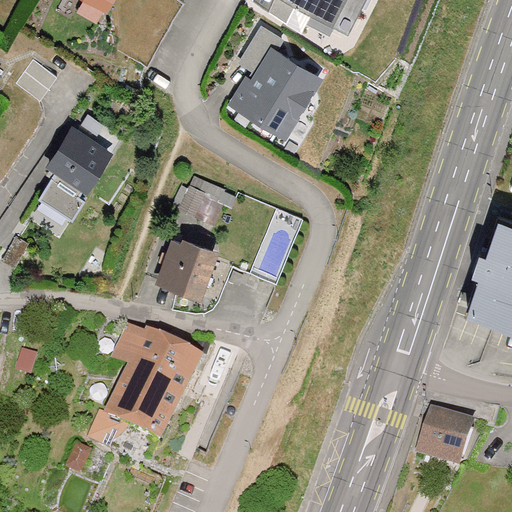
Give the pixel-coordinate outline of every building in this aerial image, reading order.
[(85,0),(80,10),(114,29),(104,46),(151,72),(190,2),(185,0),(85,0)] [(364,0),(281,0),(346,34),(364,0)] [(290,35),(265,22),(242,67),(256,74),(240,107),(306,141),(339,75),(284,47),(290,35)] [(0,67),(0,96),(13,76),(0,67)] [(81,118),(53,168),(63,174),(50,199),(86,219),(101,194),(129,144),(81,118)] [(511,227),(498,223),(485,262),(477,259),(470,280),(477,283),(465,317),(511,333),(511,227)] [(184,231),(165,287),(216,304),(235,247),(184,231)] [(217,361),(137,323),(119,360),(136,368),(113,415),(177,445),(217,361)] [(87,434),(111,445),(121,422),(98,411),(87,434)] [(489,428),(442,414),(428,458),(476,473),(489,428)] [(74,446),(66,465),(79,470),(87,451),(74,446)]
